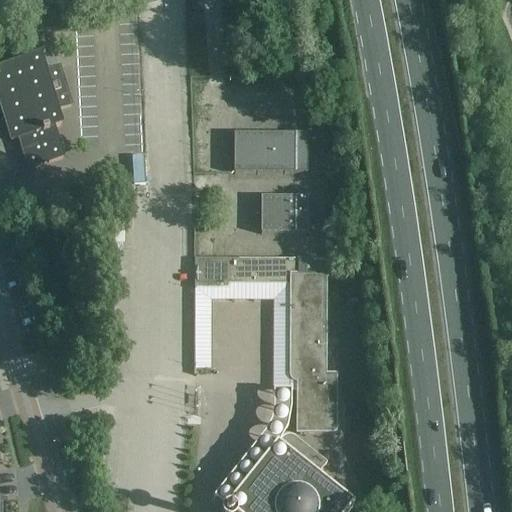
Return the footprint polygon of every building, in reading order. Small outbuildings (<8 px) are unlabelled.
[(53,129),(60,127),(55,111),(71,107),(59,68),(43,73),(39,58),(0,69),(0,108),(10,142),(18,140),(28,170),(62,160),(53,129)] [(307,136),(233,136),(233,175),(307,176),(307,136)] [(144,187),(143,159),(130,159),(132,187),(144,187)] [(307,200),(260,199),(260,235),(307,236),(307,200)] [(227,290),(227,286),(227,261),(194,261),(194,290),(227,290)] [(295,385),(296,385),(299,385),(299,435),(332,436),(334,436),(335,435),(336,434),(336,433),(336,432),(336,376),(326,376),(326,276),(297,276),(298,261),(227,261),(227,286),(289,286),(288,377),(289,378),(289,379),(289,380),(290,382),(291,383),(293,384),(294,384),(295,385)] [(282,439),(281,441),(224,511),(349,511),(352,508),(315,479),(326,465),(293,438),(291,438),(289,437),(287,437),(286,437),(283,438),(282,439)]
